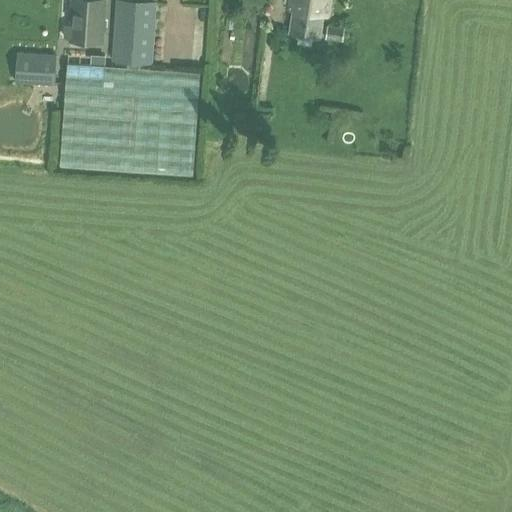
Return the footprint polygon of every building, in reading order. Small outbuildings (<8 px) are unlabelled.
[(64,24),(63,37),(71,37),(70,41),(102,43),(104,0),(72,0),(71,24),(64,24)] [(127,62),(140,63),(153,64),(157,2),(129,0),(116,0),(112,61),(127,62)] [(200,54),(201,0),(175,0),(175,27),(186,27),(185,54),(200,54)] [(330,0),(290,0),(289,11),(293,11),(290,34),(321,38),(324,17),(328,17),(330,0)] [(218,16),(217,48),(254,49),(255,17),(218,16)] [(345,28),(328,26),(326,39),(343,42),(345,28)] [(16,82),(54,84),(56,55),(18,53),(16,82)] [(140,68),(140,63),(127,62),(127,67),(67,63),(60,166),(194,175),(200,72),(140,68)] [(234,110),(232,134),(268,137),(270,114),(234,110)]
